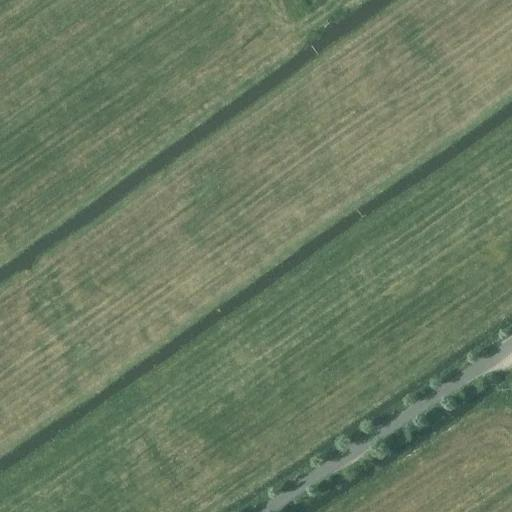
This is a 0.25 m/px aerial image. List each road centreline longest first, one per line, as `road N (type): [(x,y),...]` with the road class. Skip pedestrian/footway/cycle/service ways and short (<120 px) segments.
road 1 (track): [(0,244),(340,0)]
road 2 (unclassified): [(261,511),(511,345)]
